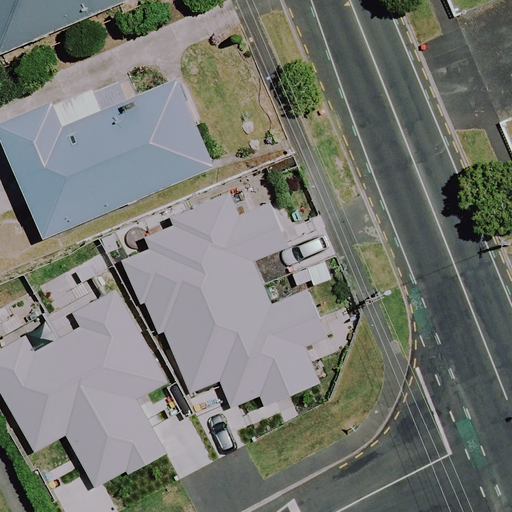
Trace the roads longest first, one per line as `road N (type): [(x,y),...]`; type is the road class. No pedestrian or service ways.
road 1 (tertiary): [(471,314),(341,0)]
road 2 (residential): [(337,511),(511,419)]
